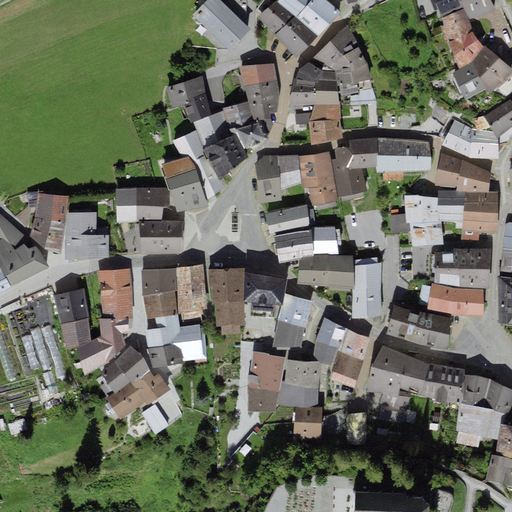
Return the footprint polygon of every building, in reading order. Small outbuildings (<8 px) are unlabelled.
[(219,0),(205,0),(192,14),(229,49),(249,28),(223,4),(219,0)] [(307,0),(277,0),(277,1),(295,16),(307,0)] [(324,0),(307,0),(295,16),(317,36),(337,11),(327,1),(324,0)] [(459,0),(433,0),(435,3),(441,17),(463,7),(459,0)] [(459,0),(463,7),(468,18),(494,9),(490,0),(459,0)] [(295,16),(277,1),(257,16),(271,31),(274,35),(295,16)] [(463,7),(441,17),(443,24),(440,25),(445,41),(448,40),(459,69),(469,61),(483,46),(478,39),(472,30),(469,20),(468,18),(463,7)] [(309,44),(317,36),(295,16),(274,35),(295,57),(309,44)] [(347,25),(312,57),(324,64),(329,67),(334,71),(337,80),(337,84),(339,84),(340,94),(371,88),(370,79),(372,78),(367,62),(359,46),(347,25)] [(484,44),(483,46),(469,61),(485,88),(488,94),(511,72),(511,69),(496,55),(484,44)] [(485,88),(469,61),(459,69),(452,72),(466,99),(476,93),(485,88)] [(297,76),(295,79),(337,80),(334,71),(324,64),(321,70),(308,62),(299,70),(297,76)] [(273,63),(239,65),(244,84),(276,79),(273,63)] [(202,75),(165,87),(172,108),(183,103),(205,92),(203,80),(202,75)] [(276,79),(244,84),(248,100),(255,122),(260,120),(268,137),(273,123),(269,113),(277,111),(279,95),(278,90),(276,79)] [(291,92),(289,106),(312,104),(314,103),(339,106),(337,84),(337,80),(295,79),(294,82),(291,92)] [(206,97),(205,92),(183,103),(191,122),(193,121),(211,115),(206,97)] [(511,100),(510,99),(484,116),(493,132),(497,137),(511,125),(511,100)] [(248,100),(222,108),(223,110),(229,128),(234,127),(236,129),(255,122),(248,100)] [(448,112),(434,102),(429,118),(442,124),(448,112)] [(311,113),(309,121),(339,121),(339,106),(314,103),(311,113)] [(211,115),(193,121),(196,129),(204,148),(231,135),(223,110),(211,115)] [(309,121),(311,113),(295,114),(296,123),(309,121)] [(469,157),(472,128),(468,126),(454,119),(440,144),(469,157)] [(248,146),(268,137),(260,120),(255,122),(236,129),(234,127),(229,128),(231,135),(235,133),(243,148),(248,146)] [(309,121),(311,143),(325,140),(340,137),(339,121),(309,121)] [(493,132),(472,128),(469,157),(497,158),(498,139),(497,137),(493,132)] [(196,129),(173,140),(182,157),(188,156),(193,162),(195,167),(206,199),(224,185),(219,177),(202,149),(204,148),(196,129)] [(204,148),(202,149),(219,177),(230,169),(247,156),(243,148),(235,133),(231,135),(204,148)] [(376,165),(375,138),(348,140),(349,146),(334,148),(336,159),(330,159),(332,171),(361,168),(376,165)] [(412,139),(375,138),(376,165),(376,171),(382,171),(383,179),(403,179),(402,171),(430,170),(428,146),(428,141),(412,139)] [(315,153),(296,155),(299,182),(300,187),(308,186),(334,183),(332,171),(330,159),(328,151),(315,153)] [(456,186),(461,159),(441,152),(434,184),(450,185),(456,186)] [(279,189),(275,155),(264,155),(253,163),(254,172),(258,202),(261,201),(280,199),(279,189)] [(296,155),(275,155),(279,189),(299,182),(296,155)] [(188,156),(182,157),(161,163),(166,178),(195,167),(193,162),(188,156)] [(470,163),(461,159),(456,186),(455,189),(464,191),(486,191),(489,172),(470,163)] [(195,167),(166,178),(175,210),(195,211),(208,205),(206,199),(195,167)] [(366,190),(361,168),(332,171),(334,183),(336,196),(340,195),(341,200),(352,198),(364,195),(363,190),(366,190)] [(336,196),(334,183),(308,186),(311,204),(314,204),(315,209),(326,207),(335,204),(335,200),(337,200),(336,196)] [(136,187),(115,188),(117,222),(136,220),(136,187)] [(168,188),(136,187),(136,220),(138,220),(161,220),(162,219),(162,211),(162,205),(169,206),(168,188)] [(455,189),(438,190),(437,197),(438,221),(441,220),(462,221),(464,191),(455,189)] [(486,191),(464,191),(462,221),(462,229),(461,241),(478,240),(478,232),(496,233),(496,211),(497,191),(486,191)] [(35,206),(37,192),(26,192),(28,206),(35,206)] [(66,196),(37,192),(35,206),(29,235),(36,242),(41,247),(60,252),(66,196)] [(427,196),(403,194),(404,213),(389,214),(391,232),(410,230),(411,244),(441,243),(441,220),(438,221),(437,197),(427,196)] [(305,204),(264,213),(268,228),(269,232),(273,231),(309,226),(315,225),(313,208),(307,208),(305,204)] [(97,212),(68,213),(63,258),(82,257),(108,256),(108,226),(97,226),(97,212)] [(0,267),(10,285),(31,274),(48,266),(36,246),(0,213),(0,267)] [(138,223),(134,223),(137,254),(180,253),(182,220),(175,219),(162,219),(161,220),(138,220),(138,223)] [(511,221),(505,221),(502,247),(500,260),(498,271),(511,272),(511,221)] [(334,226),(309,226),(310,229),(313,253),(338,253),(337,244),(342,244),(341,228),(334,228),(334,226)] [(310,229),(274,235),(274,239),(279,261),(300,257),(313,255),(313,253),(310,229)] [(456,285),(458,248),(454,248),(428,252),(428,281),(456,285)] [(489,267),(490,248),(458,248),(456,285),(488,287),(489,267)] [(313,255),(300,257),(299,264),(297,282),(328,285),(328,288),(350,292),(350,288),(352,288),(354,289),(353,265),(353,255),(313,255)] [(378,262),(353,265),(354,289),(352,288),(351,316),(380,314),(378,262)] [(176,267),(176,268),(177,290),(178,312),(181,312),(182,323),(203,320),(202,309),(206,309),(202,269),(202,264),(184,266),(179,267),(176,267)] [(0,267),(0,290),(1,290),(10,285),(0,267)] [(159,269),(141,270),(142,294),(174,290),(177,290),(176,268),(159,269)] [(228,268),(207,269),(207,287),(212,288),(212,300),(214,300),(243,300),(244,271),(244,268),(228,268)] [(117,270),(97,271),(102,318),(128,317),(133,317),(130,269),(117,270)] [(265,275),(244,271),(243,300),(251,302),(250,311),(272,314),(272,310),(275,310),(276,303),(281,303),(283,294),(285,278),(265,275)] [(498,292),(498,322),(506,322),(506,324),(511,324),(511,277),(498,276),(498,292)] [(453,287),(431,282),(426,309),(452,314),(482,315),(482,297),(482,289),(453,287)] [(67,291),(53,294),(61,323),(88,318),(82,288),(67,291)] [(174,290),(142,294),(147,317),(155,316),(177,314),(174,290)] [(293,296),(283,294),(281,303),(277,319),(305,326),(310,300),(293,296)] [(243,300),(214,300),(216,326),(220,325),(221,333),(239,332),(239,324),(244,324),(243,300)] [(450,317),(394,304),(386,334),(414,342),(447,349),(449,331),(450,317)] [(177,314),(155,316),(156,328),(154,328),(145,329),(148,347),(169,343),(179,329),(179,326),(177,314)] [(102,318),(99,318),(101,337),(76,346),(84,375),(109,361),(108,359),(126,345),(123,335),(122,332),(129,332),(128,317),(102,318)] [(340,348),(347,328),(336,322),(324,317),(315,340),(340,348)] [(89,328),(88,318),(61,323),(66,348),(91,340),(89,328)] [(305,326),(277,319),(273,345),(301,346),(305,326)] [(198,324),(179,326),(179,329),(169,343),(176,346),(179,360),(206,357),(204,327),(199,327),(198,324)] [(355,331),(347,328),(340,348),(338,351),(363,360),(369,338),(355,331)] [(340,348),(315,340),(312,356),(322,362),(334,364),(338,351),(340,348)] [(148,347),(146,348),(148,353),(153,367),(180,363),(179,360),(176,346),(169,343),(148,347)] [(398,351),(383,344),(372,366),(367,392),(371,393),(380,397),(378,403),(383,404),(406,410),(411,395),(459,404),(455,430),(458,431),(455,442),(477,447),(480,435),(497,439),(499,423),(503,424),(505,413),(507,414),(511,401),(511,389),(498,382),(490,378),(474,376),(464,374),(465,368),(449,366),(437,364),(427,363),(408,355),(398,351)] [(136,351),(131,346),(112,362),(100,372),(114,392),(129,382),(149,369),(142,357),(136,351)] [(269,355),(269,353),(253,351),(249,384),(278,390),(285,357),(274,356),(269,355)] [(354,386),(363,360),(338,351),(334,364),(330,378),(354,386)] [(319,362),(287,360),(284,382),(318,387),(319,362)] [(151,371),(149,369),(129,382),(133,388),(137,387),(138,389),(136,391),(144,400),(148,403),(170,388),(159,372),(154,375),(151,371)] [(129,382),(114,392),(106,397),(120,419),(141,403),(144,400),(136,391),(138,389),(137,387),(133,388),(129,382)] [(318,387),(284,382),(282,382),(280,391),(279,403),(295,405),(317,406),(318,387)] [(278,390),(249,384),(248,410),(258,410),(274,410),(278,390)] [(155,405),(141,413),(154,433),(168,425),(155,405)] [(317,406),(295,405),(293,441),(320,442),(321,419),(322,406),(317,406)] [(365,412),(346,412),(346,437),(365,437),(365,412)] [(511,424),(503,424),(499,423),(497,439),(495,454),(511,456),(511,424)] [(511,456),(495,454),(492,454),(485,480),(511,486),(511,456)] [(412,490),(351,490),(351,506),(350,511),(422,511),(423,511),(424,501),(421,495),(412,495),(412,490)]
